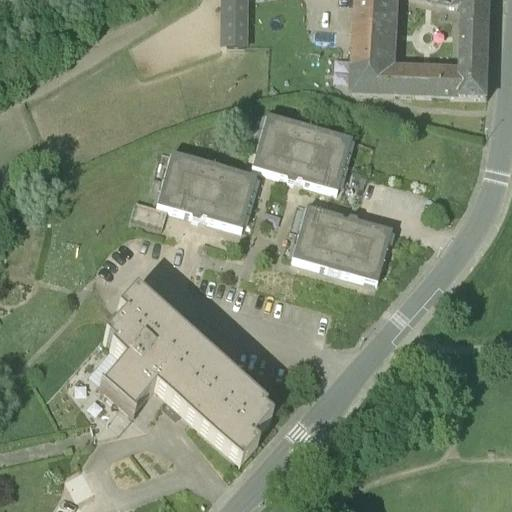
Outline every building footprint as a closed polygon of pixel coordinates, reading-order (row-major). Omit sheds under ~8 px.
[(490,0),(356,0),(350,99),(487,104),(490,0)] [(227,4),(227,50),(245,51),(246,4),(227,4)] [(335,199),(340,182),(346,161),(350,146),(266,122),(251,175),(287,185),(287,187),(293,188),(296,185),(300,186),(299,188),(335,199)] [(240,236),(245,219),(255,184),(170,159),(156,210),(155,213),(165,215),(192,223),(192,224),(198,226),(203,223),(206,224),(205,226),(240,236)] [(366,179),(361,177),(357,192),(362,193),(366,179)] [(305,213),(300,229),(290,266),(376,290),(391,237),(355,227),(356,225),(349,223),(344,227),(340,226),(341,223),(305,213)] [(261,419),(263,417),(133,300),(115,320),(121,325),(101,347),(110,355),(108,357),(122,370),(100,395),(98,393),(97,394),(132,425),(133,423),(131,422),(152,397),(238,473),(256,453),(250,448),(269,427),(261,419)] [(187,322),(176,334),(207,361),(217,349),(187,322)]
